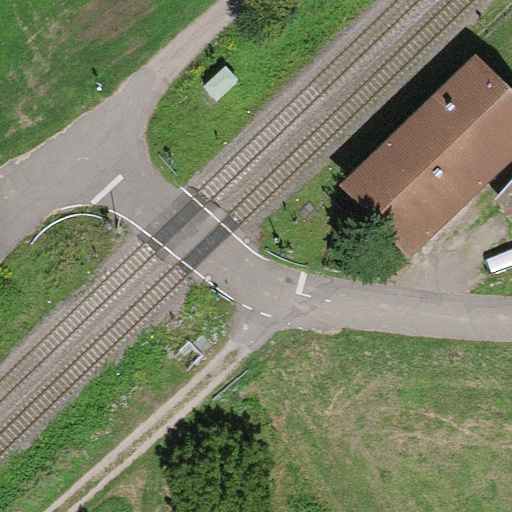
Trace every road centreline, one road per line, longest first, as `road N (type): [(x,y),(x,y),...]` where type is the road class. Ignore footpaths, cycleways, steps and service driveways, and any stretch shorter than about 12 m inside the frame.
road 1 (residential): [(91,142),(247,272),(423,312),(511,317)]
road 2 (track): [(252,0),(91,142)]
